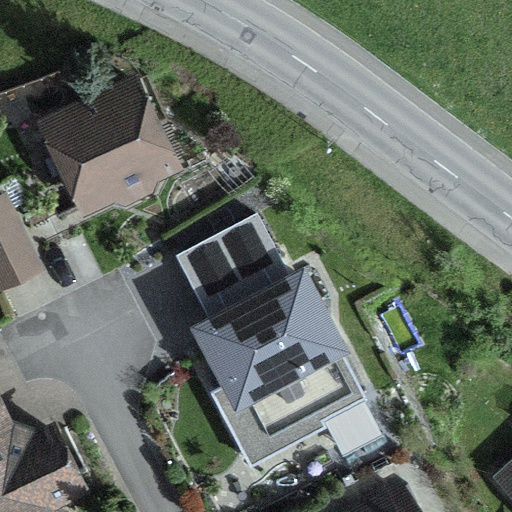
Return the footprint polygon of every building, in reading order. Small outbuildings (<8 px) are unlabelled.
[(86,200),(172,159),(133,79),(48,121),(86,200)] [(0,293),(43,276),(12,198),(0,203),(0,293)] [(363,392),(301,273),(205,323),(241,390),(252,384),(279,436),(363,392)] [(0,511),(14,511),(78,482),(52,428),(27,440),(10,434),(0,413),(0,511)] [(511,463),(502,473),(511,484),(511,463)] [(409,511),(396,487),(348,511),(409,511)]
